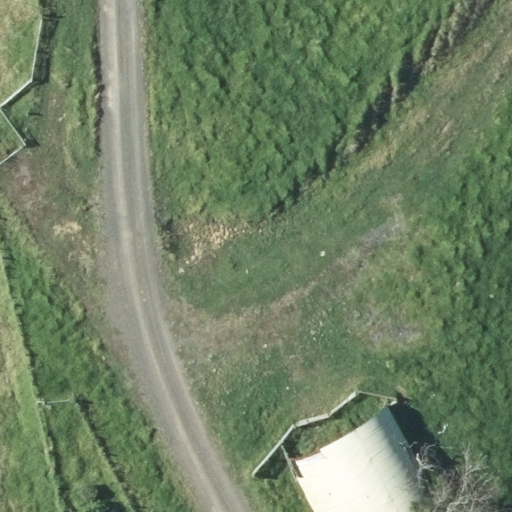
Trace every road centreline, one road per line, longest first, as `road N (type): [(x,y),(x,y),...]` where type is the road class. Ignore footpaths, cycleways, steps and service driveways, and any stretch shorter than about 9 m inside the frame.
road 1 (track): [(131,0),(160,367),(234,511)]
road 2 (track): [(160,367),(312,312),(511,49)]
